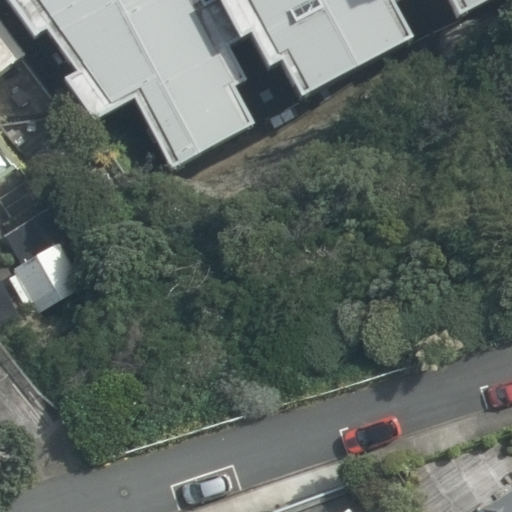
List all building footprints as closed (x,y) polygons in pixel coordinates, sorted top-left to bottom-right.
[(0,0),(0,4),(22,35),(36,28),(66,68),(54,75),(85,119),(123,97),(163,167),(245,122),(222,83),(237,76),(218,40),(224,36),(207,0),(0,0)] [(207,0),(224,36),(236,29),(252,64),(265,58),(285,94),(398,33),(378,0),(207,0)] [(439,0),(448,15),(475,0),(439,0)] [(0,26),(0,65),(19,51),(0,26)] [(0,176),(13,166),(0,149),(0,176)] [(511,511),(511,491),(480,511),(511,511)] [(360,511),(354,503),(341,511),(360,511)]
